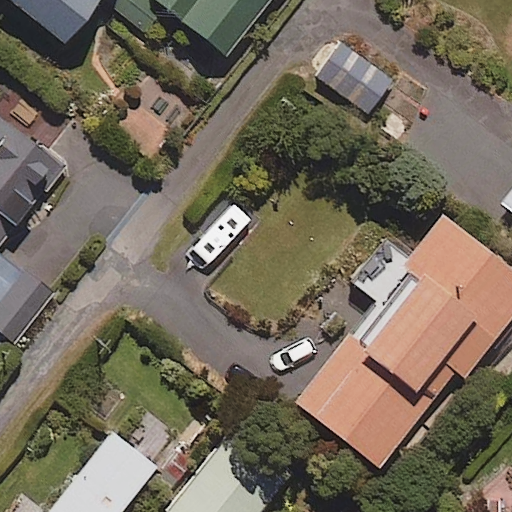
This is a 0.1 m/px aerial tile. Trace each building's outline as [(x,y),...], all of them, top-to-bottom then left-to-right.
[(6,0),(57,42),(92,0),(100,0),(149,40),(170,15),(220,55),(264,0),(6,0)] [(388,83),(340,42),(313,73),(362,115),(388,83)] [(0,236),(60,170),(0,115),(0,352),(49,298),(0,254),(0,236)] [(511,192),(502,205),(511,213),(511,192)] [(351,286),(378,307),(348,344),(340,337),(289,400),(372,467),(450,370),(459,377),(511,309),(511,274),(435,213),(405,251),(389,238),(351,286)] [(116,511),(152,466),(107,431),(44,511),(41,511),(27,501),(18,511),(116,511)] [(256,511),(286,474),(229,431),(166,511),(256,511)]
